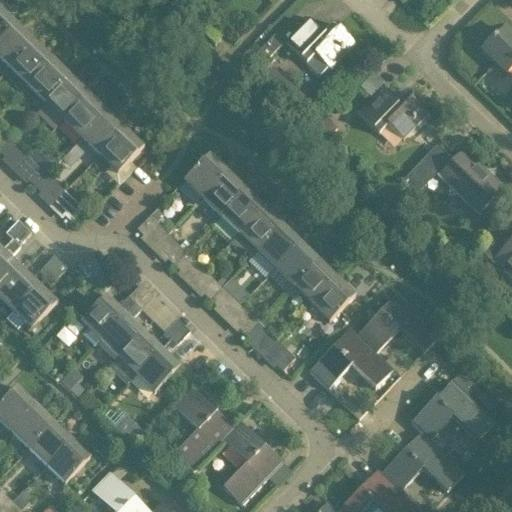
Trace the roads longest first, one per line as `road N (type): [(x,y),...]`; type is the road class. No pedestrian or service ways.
road 1 (residential): [(327,449),(133,251),(58,238),(0,179)]
road 2 (residential): [(327,449),(368,433),(436,362)]
road 3 (residential): [(511,139),(423,55)]
